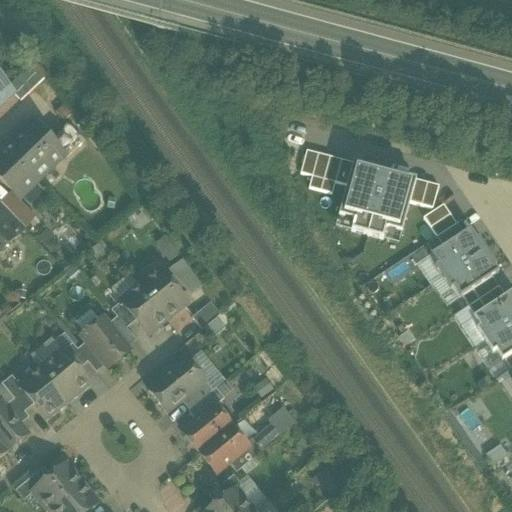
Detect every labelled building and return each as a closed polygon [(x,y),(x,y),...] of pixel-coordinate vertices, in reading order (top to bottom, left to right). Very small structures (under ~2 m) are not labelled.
[(29,78),(11,94),(20,103),(37,86),(29,78)] [(0,105),(11,94),(0,83),(0,105)] [(54,114),(60,120),(66,113),(59,107),(54,114)] [(49,143),(32,125),(3,153),(35,185),(62,158),(63,157),(49,143)] [(83,143),(66,126),(49,143),(63,157),(62,158),(65,161),(83,143)] [(306,152),(300,175),(311,178),(308,190),(330,196),(333,184),(344,187),(350,163),(306,152)] [(35,185),(3,153),(0,156),(0,184),(17,202),(35,185)] [(415,180),(350,163),(344,187),(336,217),(401,234),(409,201),(415,180)] [(437,185),(415,180),(409,201),(432,207),(437,185)] [(15,205),(0,189),(0,206),(6,213),(15,205)] [(0,206),(0,223),(15,239),(23,231),(6,213),(0,206)] [(422,220),(435,241),(455,228),(441,208),(422,220)] [(0,223),(0,257),(2,258),(11,249),(10,243),(15,239),(0,223)] [(428,257),(442,279),(483,252),(469,230),(428,257)] [(156,243),(169,262),(178,255),(165,237),(156,243)] [(497,274),(483,252),(442,279),(456,301),(461,297),(490,278),(497,274)] [(185,307),(157,273),(138,289),(166,323),(185,307)] [(490,278),(461,297),(475,318),(504,299),(490,278)] [(166,323),(138,289),(119,305),(119,306),(134,324),(146,339),(166,323)] [(483,343),(511,324),(511,295),(511,294),(504,299),(475,318),(473,319),(479,329),(475,331),(483,343)] [(134,324),(119,306),(110,313),(116,320),(125,331),(134,324)] [(209,306),(190,321),(200,333),(219,318),(209,306)] [(125,331),(116,320),(106,328),(125,351),(135,343),(125,331)] [(106,328),(101,322),(80,340),(85,345),(104,369),(106,372),(128,354),(106,328)] [(511,324),(483,343),(491,355),(495,352),(501,361),(503,360),(511,353),(511,324)] [(76,353),(63,337),(53,345),(60,354),(61,354),(76,373),(86,366),(75,353),(76,353)] [(104,369),(85,345),(76,353),(75,353),(86,366),(94,376),(104,369)] [(511,353),(503,360),(511,373),(511,353)] [(76,373),(61,354),(60,354),(39,372),(66,405),(88,387),(76,373)] [(185,361),(146,393),(165,416),(204,385),(185,361)] [(66,405),(39,372),(18,389),(17,390),(32,408),(44,422),(66,405)] [(32,408),(17,390),(18,389),(10,379),(0,388),(12,402),(23,415),(32,408)] [(214,392),(186,414),(194,424),(212,409),(213,409),(222,402),(214,392)] [(23,415),(12,402),(3,410),(18,428),(27,421),(23,415)] [(3,410),(0,406),(0,448),(5,455),(26,438),(18,428),(3,410)] [(282,408),(267,422),(281,437),(296,423),(282,408)] [(194,424),(181,435),(198,456),(229,430),(213,409),(212,409),(194,424)] [(271,426),(252,439),(259,450),(279,438),(271,426)] [(246,451),(229,430),(198,456),(215,477),(227,467),(246,452),(246,451)] [(246,452),(227,467),(235,476),(253,461),(246,452)] [(50,511),(81,487),(65,467),(49,480),(31,495),(32,496),(44,511),(50,511)] [(42,471),(14,494),(22,504),(32,496),(31,495),(49,480),(42,471)] [(232,479),(207,499),(215,508),(234,492),(234,493),(240,488),(232,479)] [(50,511),(89,511),(97,506),(81,487),(50,511)] [(215,508),(209,511),(250,511),(234,493),(234,492),(215,508)]
